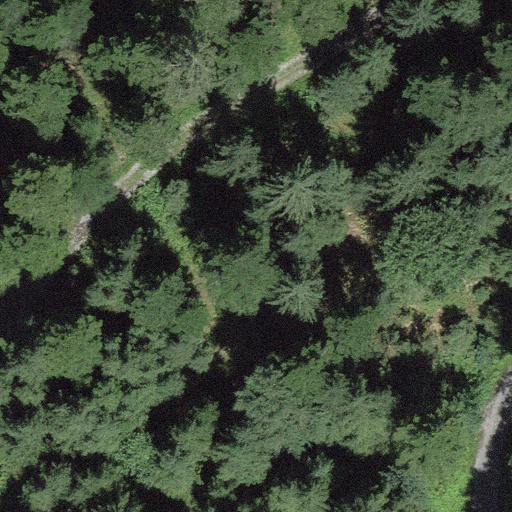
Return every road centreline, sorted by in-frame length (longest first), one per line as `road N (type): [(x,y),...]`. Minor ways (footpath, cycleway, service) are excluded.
road 1 (track): [(484,0),(243,107),(0,314)]
road 2 (track): [(511,390),(484,471),(483,511)]
